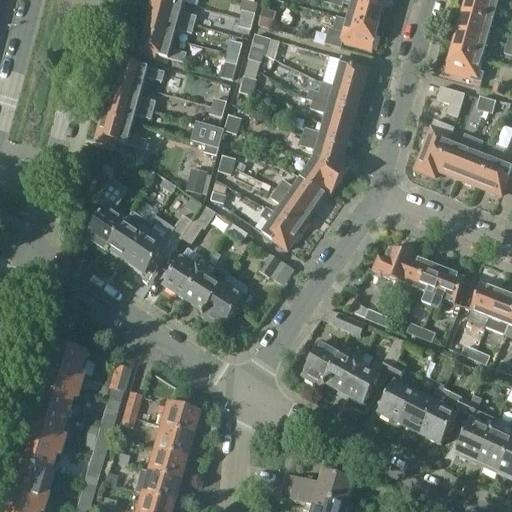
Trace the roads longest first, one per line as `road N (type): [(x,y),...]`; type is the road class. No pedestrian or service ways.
road 1 (residential): [(247,391),(475,511)]
road 2 (residential): [(29,256),(247,391)]
road 3 (residential): [(247,391),(377,195)]
road 4 (residential): [(377,195),(432,0)]
road 5 (residential): [(46,190),(99,0)]
road 6 (residential): [(511,246),(377,195)]
road 7 (residential): [(38,0),(0,125)]
road 8 (residential): [(232,511),(247,391)]
